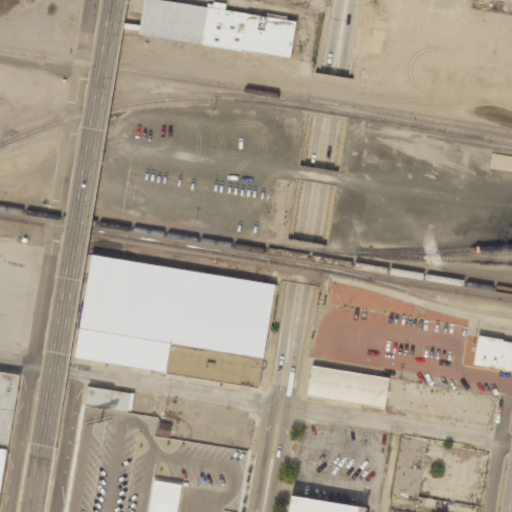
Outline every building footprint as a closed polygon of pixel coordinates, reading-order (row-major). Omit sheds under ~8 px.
[(290,56),(295,20),(224,12),(225,4),(213,2),(213,7),(156,0),(142,0),(138,37),(290,56)] [(511,171),(511,160),(511,156),(491,154),(489,167),(498,168),(498,169),(511,171)] [(91,254),(74,357),(257,387),(274,285),(91,254)] [(473,366),(511,370),(511,341),(476,337),(473,366)] [(311,365),(306,397),(383,408),(388,377),(311,365)] [(0,501),(22,377),(0,373),(0,501)] [(83,405),(130,412),(133,394),(86,386),(83,405)] [(168,437),(171,424),(158,422),(156,435),(168,437)] [(153,481),(148,511),(177,511),(181,486),(153,481)] [(365,511),(366,508),(291,496),(288,511),(365,511)]
